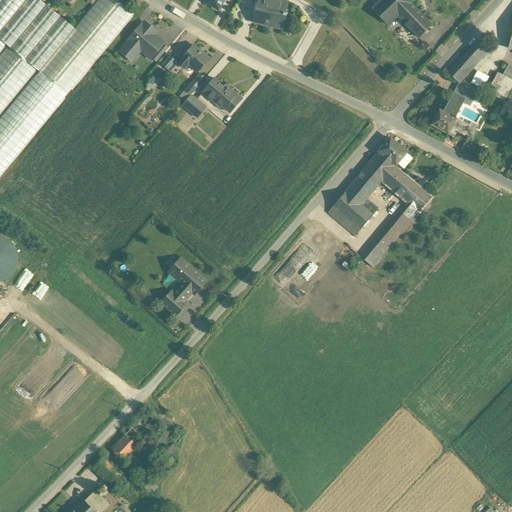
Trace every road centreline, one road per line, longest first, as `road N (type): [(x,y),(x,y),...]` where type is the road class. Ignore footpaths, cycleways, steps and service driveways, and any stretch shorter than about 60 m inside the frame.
road 1 (unclassified): [(30,511),(389,120)]
road 2 (residential): [(389,120),(157,0)]
road 3 (track): [(389,120),(502,0)]
road 4 (residential): [(511,187),(389,120)]
